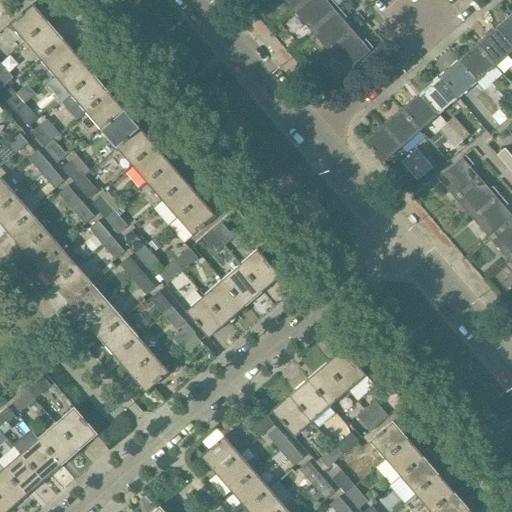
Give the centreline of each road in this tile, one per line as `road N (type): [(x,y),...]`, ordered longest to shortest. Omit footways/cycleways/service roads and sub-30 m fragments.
road 1 (residential): [(86,511),(403,235)]
road 2 (residential): [(322,141),(201,0)]
road 3 (residential): [(322,141),(423,48),(419,12)]
road 4 (residential): [(511,361),(403,235)]
road 5 (residential): [(403,235),(322,141)]
